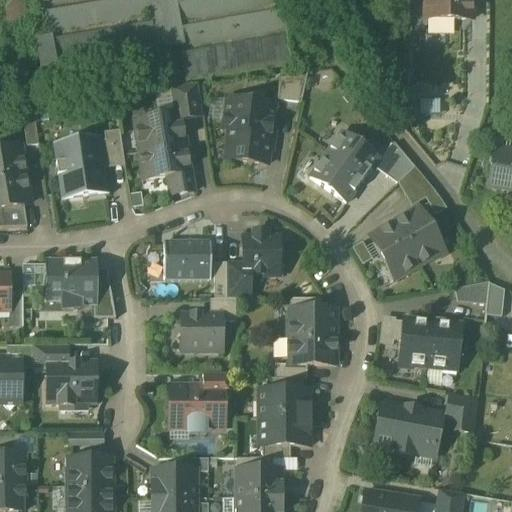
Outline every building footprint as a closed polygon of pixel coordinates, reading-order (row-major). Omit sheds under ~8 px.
[(27,0),(3,0),(10,33),(33,29),(27,0)] [(35,0),(36,2),(42,1),(49,44),(36,46),(41,73),(181,50),(185,70),(168,73),(170,86),(293,67),(285,22),(267,0),(189,0),(174,3),(173,0),(35,0)] [(421,0),(421,2),(425,2),(425,23),(471,23),(471,3),(468,0),(421,0)] [(308,74),(280,77),(277,103),(301,106),(308,74)] [(197,87),(169,90),(174,118),(181,117),(182,123),(202,120),(197,87)] [(274,109),(226,103),(223,133),(229,133),(227,147),(230,147),(228,163),(267,168),(274,109)] [(38,148),(34,117),(22,119),(26,150),(38,148)] [(174,118),(133,125),(138,156),(186,149),(182,123),(181,117),(174,118)] [(124,169),(119,134),(103,136),(104,143),(100,144),(105,172),(124,169)] [(378,161),(342,135),(325,158),(362,184),(378,161)] [(100,140),(52,147),(61,205),(108,198),(105,172),(100,144),(100,140)] [(394,146),(376,172),(397,187),(397,186),(414,170),(394,146)] [(18,149),(0,151),(0,181),(25,178),(24,169),(21,170),(18,149)] [(186,149),(138,156),(143,184),(167,180),(168,188),(184,185),(182,177),(190,176),(186,149)] [(511,155),(493,153),(487,191),(511,194),(511,155)] [(362,184),(325,158),(309,181),(346,207),(362,184)] [(414,170),(397,186),(411,210),(425,202),(434,196),(435,196),(414,170)] [(25,178),(0,181),(0,212),(23,209),(27,208),(24,187),(27,186),(25,178)] [(435,196),(434,196),(425,202),(434,218),(446,212),(440,203),(435,196)] [(23,209),(0,212),(0,231),(26,230),(23,209)] [(419,212),(376,237),(369,241),(373,247),(372,247),(394,283),(433,260),(443,254),(440,249),(419,212)] [(267,235),(252,235),(252,241),(242,241),(242,267),(242,280),(250,280),(279,280),(279,241),(267,241),(267,235)] [(210,247),(178,247),(178,245),(163,246),(163,282),(210,282),(210,247)] [(372,263),(361,246),(352,252),(362,269),(372,263)] [(94,265),(46,266),(46,268),(47,278),(43,278),(42,289),(40,307),(62,307),(62,314),(80,312),(80,309),(93,309),(94,309),(94,279),(94,265)] [(226,266),(214,267),(214,303),(223,303),(226,303),(226,302),(226,266)] [(242,280),(242,267),(226,266),(226,302),(235,303),(250,302),(250,280),(242,280)] [(46,268),(22,268),(22,289),(42,289),(43,278),(47,278),(46,268)] [(10,278),(0,278),(0,314),(9,314),(9,311),(10,310),(10,295),(10,278)] [(115,322),(107,279),(94,279),(94,309),(93,309),(93,322),(115,322)] [(488,286),(454,293),(457,306),(486,309),(488,286)] [(22,295),(10,295),(10,310),(9,311),(9,314),(9,331),(22,331),(22,295)] [(321,302),(289,302),(289,315),(289,314),(321,314),(321,302)] [(226,303),(223,303),(214,303),(209,303),(209,319),(221,318),(221,325),(235,325),(235,303),(226,303)] [(321,314),(289,314),(289,315),(289,326),(287,326),(287,342),(335,342),(335,329),(333,329),(333,314),(321,314)] [(200,319),(200,317),(191,317),(191,319),(181,319),(181,351),(201,351),(201,355),(222,355),(221,325),(221,318),(209,319),(200,319)] [(431,326),(403,323),(403,326),(393,325),(391,344),(401,345),(399,365),(411,366),(410,370),(427,371),(432,323),(431,323),(431,326)] [(461,329),(440,327),(440,324),(432,323),(427,371),(441,373),(441,377),(456,378),(461,329)] [(335,342),(287,342),(287,359),(289,359),(289,368),(289,369),(306,369),(333,369),(333,356),(335,356),(335,342)] [(68,349),(32,350),(32,372),(32,374),(47,373),(47,367),(68,367),(68,349)] [(32,350),(6,350),(6,362),(6,364),(6,365),(20,365),(20,372),(32,372),(32,350)] [(6,364),(6,362),(0,361),(0,402),(1,402),(1,406),(9,415),(17,406),(20,407),(20,372),(20,365),(6,365),(6,364)] [(68,367),(47,367),(47,373),(47,407),(58,407),(58,410),(73,410),(73,407),(95,407),(94,367),(68,367)] [(289,369),(289,368),(274,368),(274,382),(305,382),(306,382),(306,369),(289,369)] [(235,378),(202,377),(202,392),(223,392),(223,401),(235,401),(235,378)] [(274,382),(270,382),(270,394),(305,394),(305,382),(274,382)] [(202,392),(170,392),(170,426),(187,426),(187,433),(205,434),(205,431),(222,431),(223,401),(223,392),(202,392)] [(270,394),(262,395),(262,407),(258,407),(258,422),(305,422),(305,409),(309,405),(309,394),(305,394),(270,394)] [(476,404),(450,399),(445,423),(459,426),(458,435),(473,437),(476,404)] [(441,419),(382,407),(374,452),(416,460),(417,451),(434,454),(441,419)] [(305,422),(258,422),(258,438),(262,438),(262,450),(290,450),(309,450),(309,440),(305,436),(305,422)] [(103,437),(79,438),(79,449),(103,449),(103,437)] [(79,449),(79,438),(67,438),(67,449),(79,449)] [(290,450),(262,450),(262,461),(249,461),(249,462),(272,462),(290,462),(290,450)] [(24,458),(0,457),(0,486),(24,487),(24,458)] [(111,461),(67,461),(67,474),(65,474),(66,490),(111,490),(111,461)] [(249,462),(236,462),(236,474),(272,474),(272,462),(249,462)] [(207,463),(180,463),(180,475),(194,475),(194,476),(207,476),(207,463)] [(272,474),(236,474),(236,503),(280,502),(280,474),(272,474)] [(180,475),(152,475),(152,503),(194,503),(194,476),(194,475),(180,475)] [(24,487),(0,486),(0,511),(21,511),(21,501),(24,495),(24,487)] [(111,511),(111,490),(66,490),(65,511),(111,511)] [(462,511),(465,497),(437,493),(434,511),(462,511)] [(416,511),(418,502),(365,494),(362,511),(416,511)] [(280,511),(280,502),(236,503),(236,511),(280,511)] [(194,503),(152,503),(151,511),(194,511),(194,508),(194,503)]
